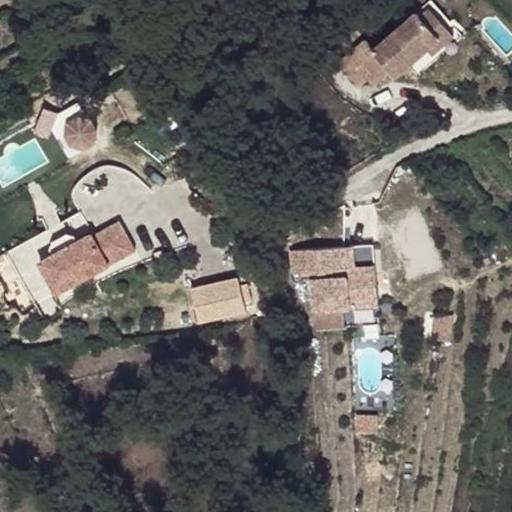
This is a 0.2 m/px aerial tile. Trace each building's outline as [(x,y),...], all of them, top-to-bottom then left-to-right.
[(370,39),(344,63),(364,85),(372,78),(388,65),(394,71),(398,78),(415,64),(445,36),(421,11),(378,48),(370,39)] [(388,65),(372,78),(378,85),(394,71),(388,65)] [(94,148),(97,117),(69,115),(67,146),(94,148)] [(55,248),(43,254),(59,287),(141,247),(125,216),(94,232),(93,227),(79,235),(55,248)] [(53,242),(55,248),(79,235),(76,230),(69,227),(55,235),(53,242)] [(378,254),(297,263),(299,284),(318,284),(321,322),(384,316),(378,254)] [(191,285),(201,322),(251,310),(241,272),(191,285)]
